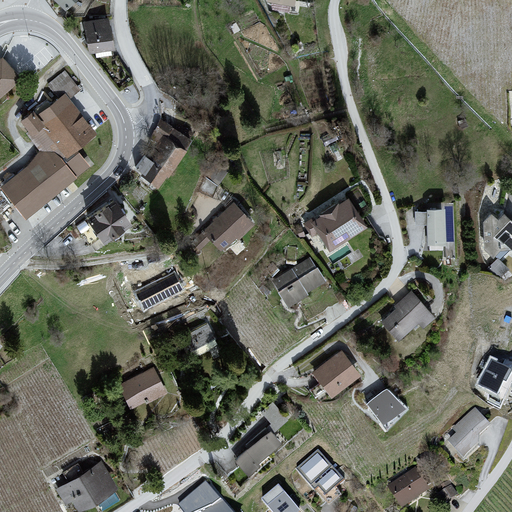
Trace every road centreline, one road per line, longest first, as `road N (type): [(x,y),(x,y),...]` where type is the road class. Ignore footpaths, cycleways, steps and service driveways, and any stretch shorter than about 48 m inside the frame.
road 1 (residential): [(126,511),(200,457),(284,362),(370,299),(397,264),(394,223),(342,72),(336,0)]
road 2 (secondary): [(0,278),(116,168),(125,127)]
road 3 (secondary): [(125,127),(62,37),(24,19)]
road 4 (residential): [(121,0),(124,38),(151,97),(145,115),(125,127)]
